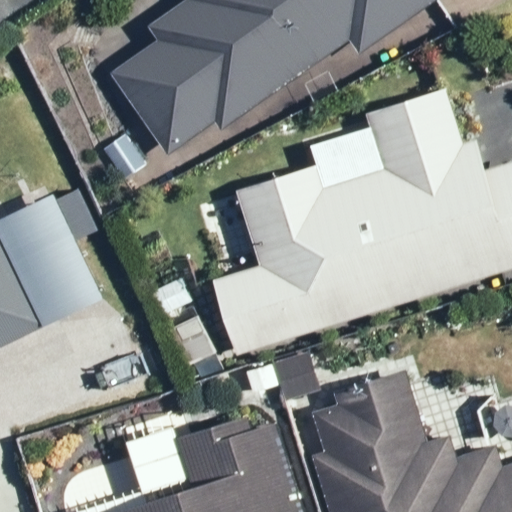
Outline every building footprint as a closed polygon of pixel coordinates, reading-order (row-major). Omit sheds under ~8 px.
[(174,40),(124,73),(180,157),(229,124),(235,132),(368,43),(377,58),(464,0),(204,0),(165,26),(174,40)] [(330,169),(253,192),(276,270),(228,284),(250,356),(511,278),(511,171),(506,173),(497,142),(482,147),(467,95),(386,119),(402,173),(337,192),(330,169)] [(0,359),(64,330),(14,224),(0,231),(0,359)] [(212,314),(171,328),(188,376),(228,362),(212,314)] [(284,368),(263,374),(269,394),(295,387),(300,403),(335,393),(323,351),(282,362),(284,368)] [(511,511),(511,448),(474,460),(468,440),(446,447),(423,374),(351,397),(355,411),(330,419),(342,457),(330,461),(345,511),(511,511)] [(324,511),(299,427),(274,435),(270,422),(195,444),(191,432),(146,445),(161,495),(103,511),(324,511)]
